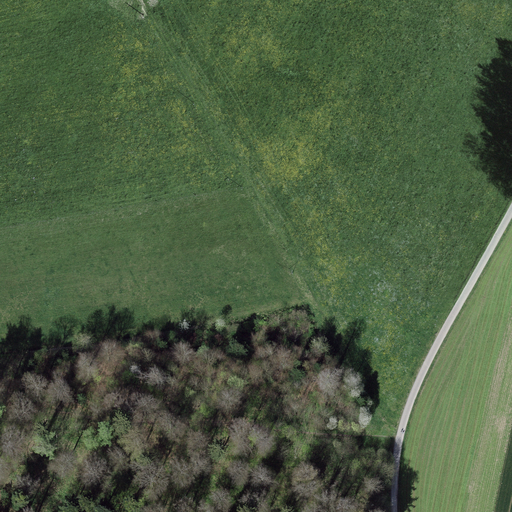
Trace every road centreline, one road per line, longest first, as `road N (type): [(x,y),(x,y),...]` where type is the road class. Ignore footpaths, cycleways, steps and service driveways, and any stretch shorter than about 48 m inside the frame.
road 1 (track): [(141,0),(397,446)]
road 2 (track): [(397,446),(430,356),(511,208)]
